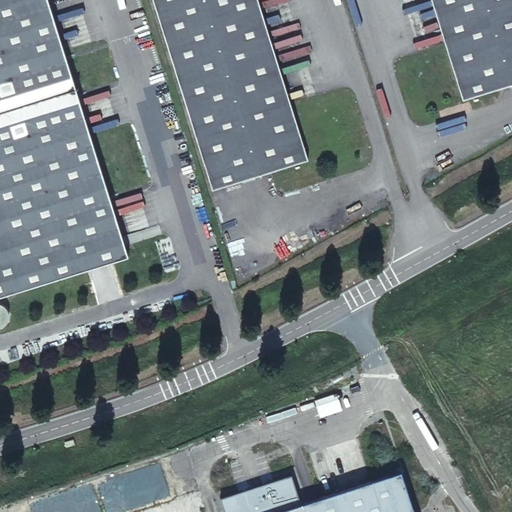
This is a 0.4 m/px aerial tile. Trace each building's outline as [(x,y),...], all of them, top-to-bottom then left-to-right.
[(0,0),(0,294),(128,254),(48,0),(0,0)] [(153,0),(212,189),(308,159),(258,0),(153,0)] [(511,0),(431,0),(462,99),(511,83),(511,0)] [(237,273),(269,265),(264,247),(232,255),(237,273)] [(0,325),(2,325),(5,323),(6,322),(6,321),(7,321),(9,316),(9,313),(8,310),(7,307),(5,305),(3,303),(2,302),(0,301),(0,325)] [(414,511),(401,471),(301,503),(291,474),(220,498),(224,511),(414,511)]
